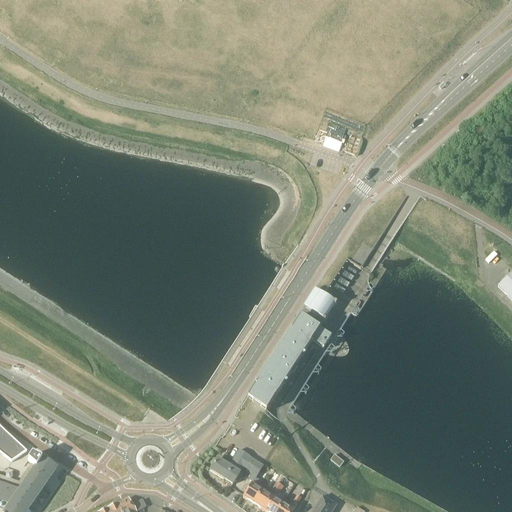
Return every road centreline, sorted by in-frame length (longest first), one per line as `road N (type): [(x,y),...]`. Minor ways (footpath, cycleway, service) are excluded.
road 1 (tertiary): [(165,448),(223,401),(377,172)]
road 2 (tertiary): [(377,172),(511,42)]
road 3 (tertiary): [(132,451),(0,377)]
road 4 (residential): [(0,417),(106,487)]
